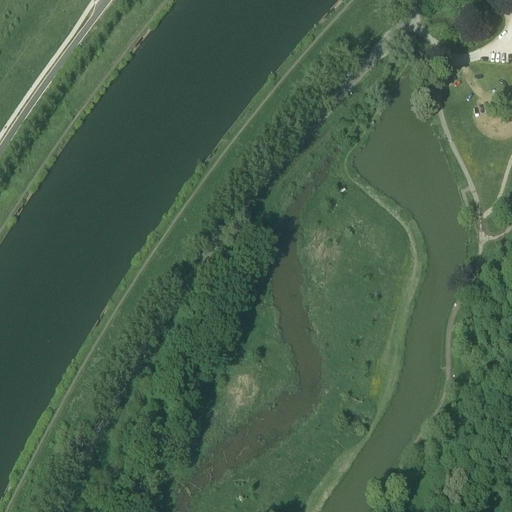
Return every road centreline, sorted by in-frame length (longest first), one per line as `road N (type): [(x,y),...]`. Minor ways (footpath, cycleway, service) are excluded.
road 1 (tertiary): [(59,511),(149,344),(217,239),(420,0)]
road 2 (unclassified): [(0,146),(108,0)]
